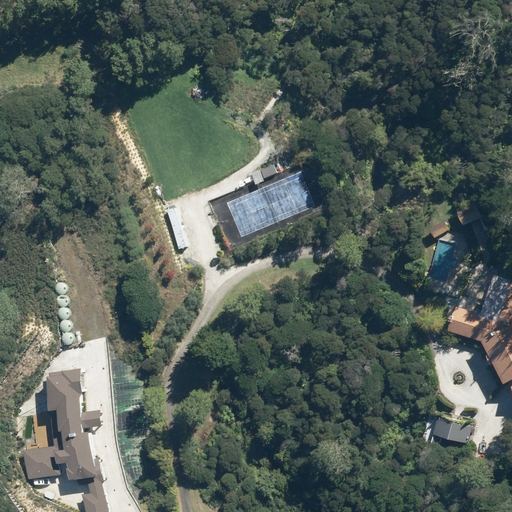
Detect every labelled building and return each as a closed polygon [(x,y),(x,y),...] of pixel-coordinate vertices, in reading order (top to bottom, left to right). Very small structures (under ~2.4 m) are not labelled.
[(261,169),(251,173),(256,185),(266,181),(261,169)] [(475,201),(455,208),(461,224),(481,217),(475,201)] [(485,216),(465,223),(480,262),(491,258),(487,248),(496,245),(485,216)] [(451,229),(445,219),(429,228),(435,238),(451,229)] [(460,293),(471,246),(456,243),(445,289),(460,293)] [(436,257),(441,250),(432,244),(427,251),(436,257)] [(511,281),(509,280),(506,289),(486,299),(481,314),(456,306),(448,330),(481,341),(488,355),(486,356),(491,366),(493,365),(503,384),(508,381),(511,388),(511,281)] [(469,443),(474,424),(439,415),(432,443),(440,445),(443,436),(469,443)] [(476,473),(479,459),(458,454),(455,469),(476,473)]
